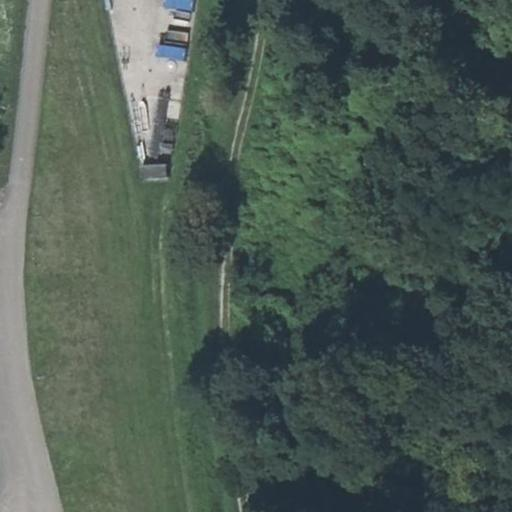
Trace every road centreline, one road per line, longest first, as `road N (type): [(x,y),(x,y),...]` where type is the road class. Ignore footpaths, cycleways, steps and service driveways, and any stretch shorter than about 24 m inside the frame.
road 1 (unclassified): [(45,511),(31,474),(2,298),(36,0)]
road 2 (track): [(245,511),(235,435),(237,197),(281,0)]
